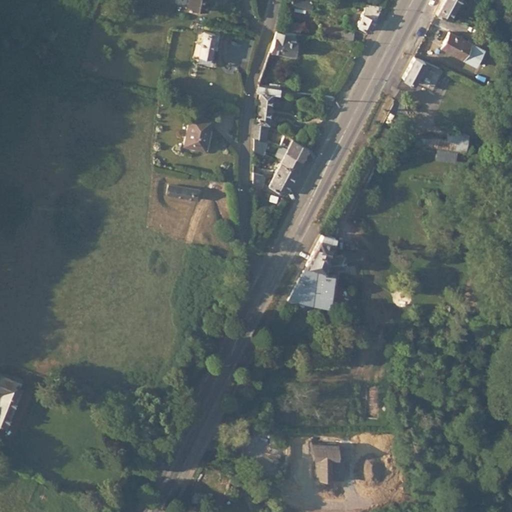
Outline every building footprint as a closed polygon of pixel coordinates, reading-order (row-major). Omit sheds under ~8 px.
[(194,0),(193,10),(212,13),(213,0),(194,0)] [(311,1),(297,0),(289,0),(290,10),(310,11),(311,1)] [(376,13),(380,7),(364,0),(362,11),(356,23),(367,31),(376,13)] [(456,0),(442,0),(436,13),(447,17),(456,0)] [(291,22),(289,32),(299,34),(300,24),(291,22)] [(289,32),(275,30),(269,50),(294,55),(296,40),(292,39),(293,35),(289,35),(289,32)] [(198,62),(208,64),(214,34),(203,32),(198,56),(198,62)] [(338,40),(349,42),(350,34),(340,32),(338,40)] [(475,65),(483,50),(449,32),(441,48),(475,65)] [(428,68),(430,63),(413,56),(401,78),(411,82),(420,65),(428,68)] [(280,87),(258,85),(256,93),(260,93),(257,122),(253,122),(253,138),(267,143),(280,147),(283,136),(267,129),(268,119),(271,90),(279,91),(280,87)] [(328,108),(333,98),(320,96),(317,103),(327,108),(328,108)] [(182,146),(191,148),(192,144),(204,147),(210,120),(189,116),(182,146)] [(491,123),(498,126),(501,120),(494,117),(491,123)] [(370,138),(380,140),(385,129),(377,125),(370,138)] [(414,144),(464,151),(467,127),(455,125),(453,140),(415,135),(414,144)] [(267,143),(253,138),(252,150),(263,155),(267,143)] [(301,161),(307,148),(290,140),(286,150),(301,161)] [(295,172),(301,161),(286,150),(279,164),(295,172)] [(289,183),(295,172),(279,164),(274,174),(289,183)] [(252,168),(251,182),(259,187),(262,176),(255,172),(256,169),(252,168)] [(268,187),(283,195),(289,183),(274,174),(268,187)] [(251,183),(251,200),(253,201),(254,198),(261,200),(263,189),(259,187),(251,182),(251,183)] [(190,198),(192,188),(173,185),(171,195),(190,198)] [(321,233),(287,300),(326,307),(327,296),(330,296),(332,278),(322,277),(324,270),(334,268),(335,270),(361,263),(360,260),(367,258),(365,251),(359,252),(335,257),(335,237),(321,233)] [(0,423),(3,424),(17,386),(15,386),(18,378),(10,375),(9,378),(0,374),(0,423)]
